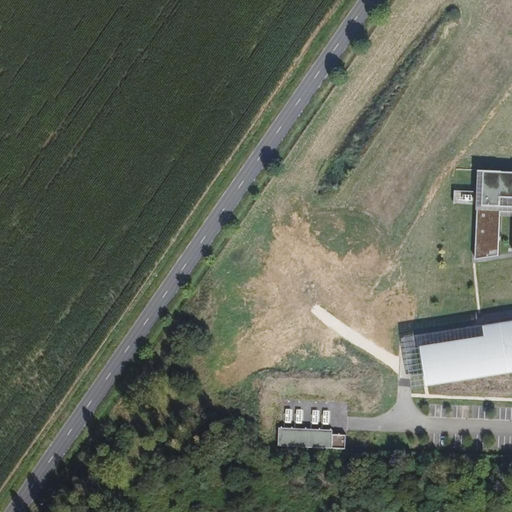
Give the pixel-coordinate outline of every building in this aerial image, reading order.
[(511,172),(480,171),(479,192),(479,205),(477,260),(500,256),(501,212),(511,212),(511,172)] [(479,205),(479,192),(455,191),(455,204),(479,205)] [(486,337),(422,347),(429,387),(511,373),(511,322),(484,326),(485,331),(486,337)] [(334,430),(279,428),(279,447),(333,449),(333,436),(334,430)] [(347,436),(333,436),(333,449),(346,449),(347,436)]
